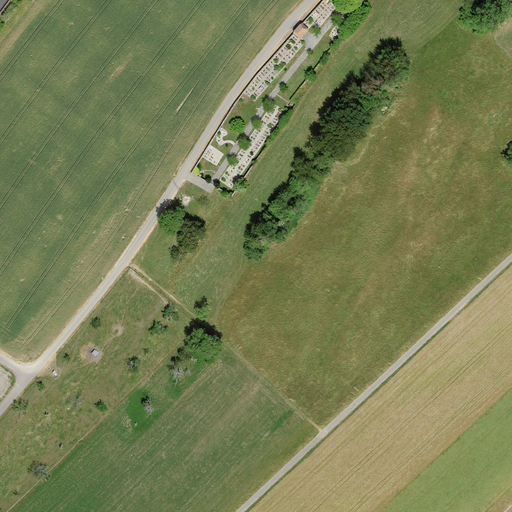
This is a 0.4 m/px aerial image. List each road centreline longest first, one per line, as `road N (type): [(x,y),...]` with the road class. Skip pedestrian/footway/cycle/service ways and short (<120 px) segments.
road 1 (track): [(0,409),(113,274),(225,103),(311,0)]
road 2 (track): [(511,256),(239,511)]
